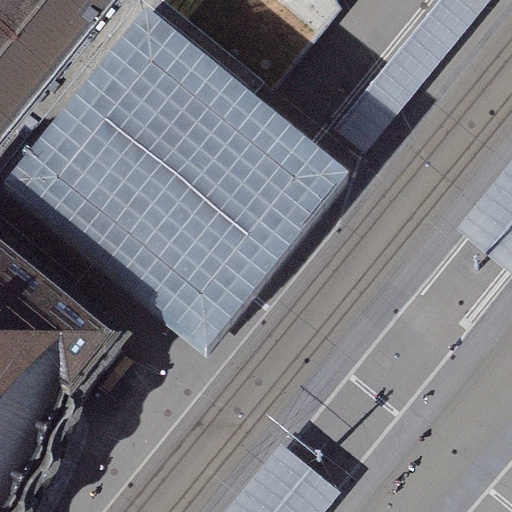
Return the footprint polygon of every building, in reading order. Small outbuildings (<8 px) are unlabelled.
[(350,202),(303,163),(245,117),(265,93),(150,0),(125,0),(0,154),(0,280),(4,284),(53,326),(89,281),(178,355),(207,379),(266,307),(350,202)] [(0,0),(0,154),(125,0),(0,0)] [(150,0),(265,93),(273,101),(340,19),(329,0),(326,2),(325,0),(150,0)] [(367,165),(500,0),(448,0),(335,139),(367,165)] [(511,171),(456,240),(511,285),(511,171)] [(0,511),(52,511),(70,449),(123,384),(108,373),(83,351),(53,326),(4,284),(0,280),(0,511)] [(335,511),(341,505),(282,455),(235,511),(335,511)]
